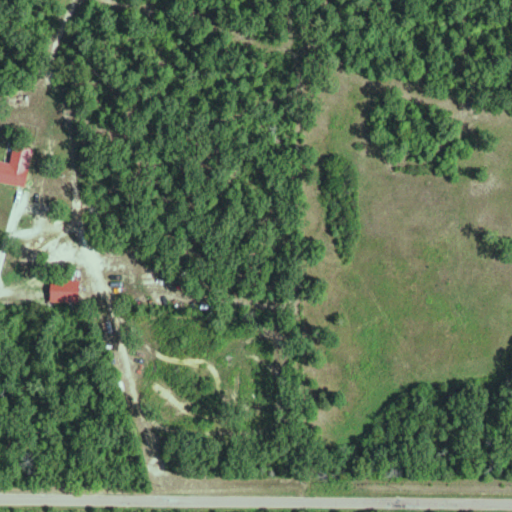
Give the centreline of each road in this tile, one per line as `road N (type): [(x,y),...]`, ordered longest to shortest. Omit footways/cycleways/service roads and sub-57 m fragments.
road 1 (residential): [(511,504),(0,495)]
road 2 (residential): [(62,496),(76,416),(53,295)]
